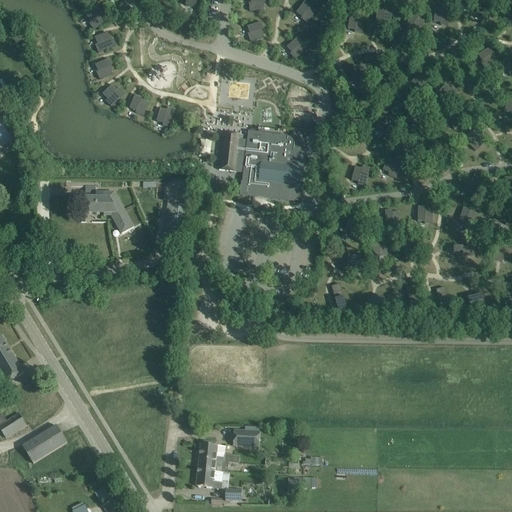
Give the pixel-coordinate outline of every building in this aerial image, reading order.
[(80,9),(93,2),(91,0),(76,0),(77,1),(76,2),(80,9)] [(185,0),(183,7),(191,11),(195,0),(185,0)] [(249,4),(250,12),(264,11),(263,3),(265,3),(265,0),(250,0),(251,4),(249,4)] [(489,21),(494,7),(487,4),(488,2),(482,0),(481,0),(476,14),(482,16),(481,18),(489,21)] [(301,20),(307,24),(316,12),(310,8),(311,6),(305,2),(296,14),(302,18),(301,20)] [(435,9),(433,23),(441,23),(440,26),(448,27),(451,8),(442,7),(442,10),(435,9)] [(377,10),(376,24),(383,24),(382,27),(390,28),(392,9),(384,8),(384,11),(377,10)] [(89,24),(94,30),(109,18),(104,12),(102,14),(97,9),(86,17),(91,23),(89,24)] [(411,32),(418,36),(425,22),(418,19),(418,17),(412,14),(406,27),(412,30),(411,32)] [(362,34),(365,20),(357,18),(358,16),(350,15),(348,30),(355,31),(354,33),(362,34)] [(325,40),(333,41),(336,22),(328,21),(327,24),(321,23),(319,37),(326,38),(325,40)] [(249,34),(248,35),(250,43),(264,38),(262,30),(264,30),(261,23),(247,28),(249,34)] [(95,46),(98,53),(116,46),(113,39),(110,40),(108,33),(94,38),(97,45),(95,46)] [(295,61),(306,51),(301,45),(303,44),(297,38),(287,48),(291,53),(290,55),(295,61)] [(482,62),(480,63),(484,70),(497,62),(493,55),(494,54),(490,48),(478,56),(482,62)] [(96,73),(100,80),(113,74),(110,67),(112,66),(108,60),(95,66),(98,72),(96,73)] [(360,65),(360,68),(353,66),(350,80),(357,81),(356,83),(364,85),(368,66),(360,65)] [(391,75),(392,73),(386,70),(379,83),(386,86),(385,88),(392,91),(398,78),(391,75)] [(419,72),(411,84),(417,87),(416,90),(423,94),(433,77),(426,73),(425,76),(419,72)] [(106,102),(111,108),(125,94),(119,88),(117,90),(112,85),(102,95),(107,100),(106,102)] [(446,107),(459,93),(453,88),(451,90),(445,85),(436,96),(442,100),(440,102),(446,107)] [(143,117),(148,103),(141,100),(142,98),(135,95),(129,109),(136,112),(135,114),(143,117)] [(170,129),(175,110),(168,108),(167,111),(160,109),(156,122),(163,124),(162,126),(170,129)] [(462,110),(450,116),(453,122),(450,123),(454,131),(471,122),(468,115),(465,116),(462,110)] [(381,134),(387,138),(397,121),(390,117),(389,120),(383,116),(376,128),(382,131),(381,134)] [(407,117),(404,131),(411,133),(411,135),(419,136),(422,121),(414,120),(415,118),(407,117)] [(361,137),(361,129),(363,129),(363,122),(348,121),(348,128),(346,128),(345,136),(361,137)] [(481,136),(482,135),(477,129),(466,139),(471,144),(469,146),(475,152),(486,142),(481,136)] [(223,134),(219,171),(237,173),(243,174),(241,196),(300,203),(306,153),(305,153),(307,139),(288,137),(248,132),(247,142),(242,141),(243,136),(223,134)] [(441,164),(447,150),(440,147),(441,145),(434,142),(428,156),(434,159),(433,160),(441,164)] [(388,159),(383,171),(389,174),(388,176),(395,180),(403,162),(396,159),(395,162),(388,159)] [(358,185),(365,187),(370,169),(362,167),(362,170),(355,168),(352,181),(358,183),(358,185)] [(511,193),(511,178),(505,179),(505,186),(502,186),(503,194),(511,193)] [(480,181),(478,183),(473,179),(464,189),(469,194),(467,195),(473,201),(486,186),(480,181)] [(85,197),(85,214),(85,211),(104,211),(104,216),(104,215),(111,215),(112,214),(118,225),(117,226),(122,234),(133,227),(128,219),(114,193),(96,193),(96,197),(85,197)] [(168,204),(163,239),(180,241),(185,206),(168,204)] [(500,221),(506,224),(506,226),(511,227),(511,212),(511,210),(505,207),(500,221)] [(416,221),(426,221),(426,224),(433,224),(432,208),(414,208),(414,215),(416,215),(416,221)] [(459,223),(466,225),(465,227),(473,229),(477,215),(470,212),(470,211),(463,208),(459,223)] [(401,228),(400,213),(392,213),(392,211),(385,211),(386,227),(393,226),(393,228),(401,228)] [(358,241),(365,224),(358,221),(358,219),(351,216),(345,230),(352,233),(350,237),(358,241)] [(411,244),(402,246),(405,255),(413,252),(425,249),(422,241),(411,244)] [(371,247),(370,256),(379,256),(391,256),(391,247),(371,247)] [(454,247),(454,257),(474,257),(474,248),(454,247)] [(511,250),(496,247),(495,256),(503,258),(510,259),(511,259),(511,250)] [(360,273),(361,257),(348,256),(347,273),(360,273)] [(340,285),(331,287),(339,314),(348,312),(340,285)] [(415,287),(406,289),(411,312),(420,310),(415,287)] [(445,288),(436,290),(442,313),(451,311),(445,288)] [(511,295),(511,292),(502,295),(508,318),(511,316),(511,295)] [(482,295),(473,298),(474,301),(475,306),(478,318),(487,315),(482,295)] [(382,297),(374,300),(376,308),(379,320),(387,317),(382,297)] [(0,379),(4,386),(24,374),(1,336),(0,336),(0,379)] [(2,415),(0,416),(0,432),(1,432),(6,439),(26,426),(27,426),(19,414),(18,414),(7,422),(2,415)] [(34,464),(59,449),(67,443),(57,426),(23,447),(34,464)] [(235,432),(234,447),(259,448),(260,428),(245,427),(245,432),(235,432)] [(198,471),(196,487),(221,490),(223,473),(228,474),(229,464),(224,464),(225,455),(226,448),(215,446),(215,443),(203,442),(203,445),(201,445),(198,471)] [(288,493),(302,493),(302,479),(288,479),(288,493)] [(225,501),(241,502),(241,498),(244,498),(245,491),(225,490),(225,501)] [(118,511),(113,499),(103,504),(106,511),(118,511)]
